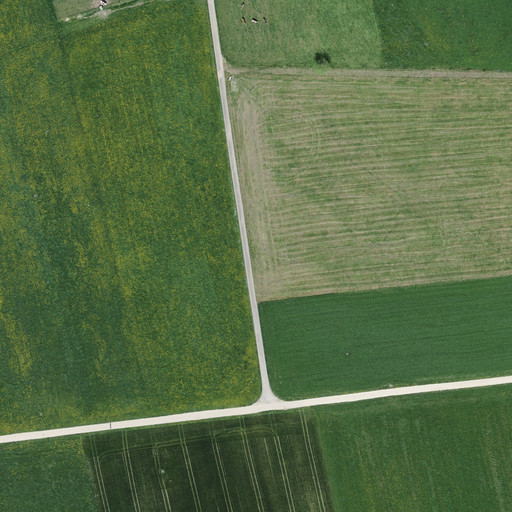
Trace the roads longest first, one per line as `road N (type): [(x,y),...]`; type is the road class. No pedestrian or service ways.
road 1 (track): [(511,380),(0,441)]
road 2 (track): [(265,408),(211,0)]
